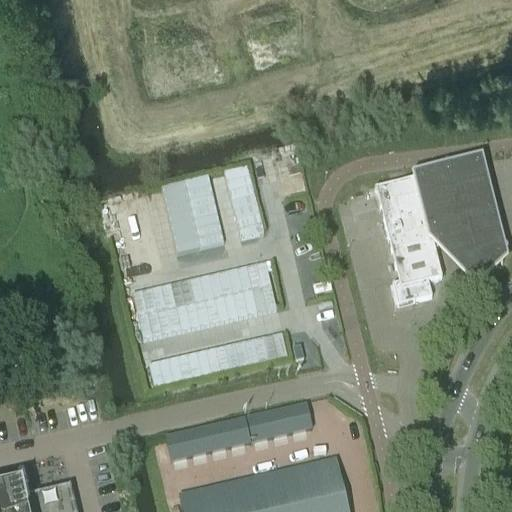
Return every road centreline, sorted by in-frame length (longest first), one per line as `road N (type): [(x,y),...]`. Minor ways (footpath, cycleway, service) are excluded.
road 1 (unclassified): [(0,462),(312,388)]
road 2 (unclassified): [(453,402),(363,379),(312,388)]
road 3 (unclassified): [(312,388),(350,399),(438,453)]
